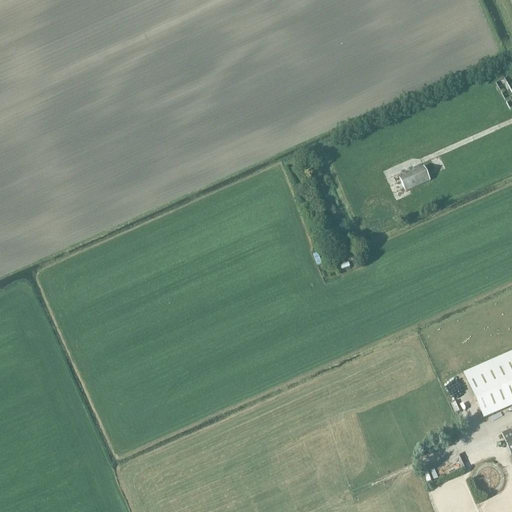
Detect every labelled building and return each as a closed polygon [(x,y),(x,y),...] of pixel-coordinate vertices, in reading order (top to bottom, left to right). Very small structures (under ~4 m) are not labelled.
[(496,83),(510,110),(511,108),(511,92),(504,79),(496,83)] [(399,179),(406,193),(430,181),(424,167),(399,179)] [(315,253),(318,265),(323,264),(320,252),(315,253)] [(511,352),(464,373),(484,419),(511,407),(511,352)] [(511,456),(511,428),(501,433),(511,457),(511,456)]
